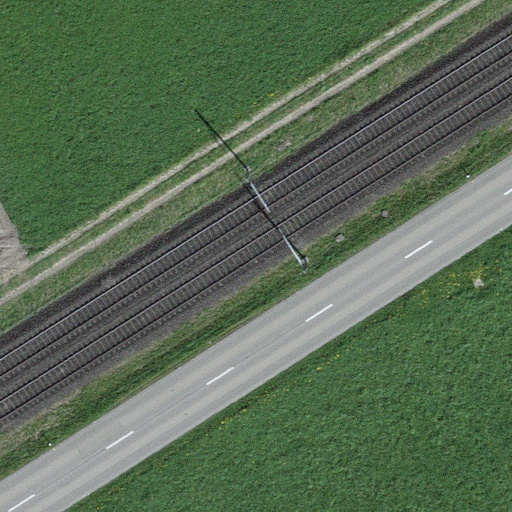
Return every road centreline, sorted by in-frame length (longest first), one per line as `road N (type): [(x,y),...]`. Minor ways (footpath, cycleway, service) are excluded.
road 1 (tertiary): [(511,188),(6,511)]
road 2 (track): [(472,0),(0,296)]
